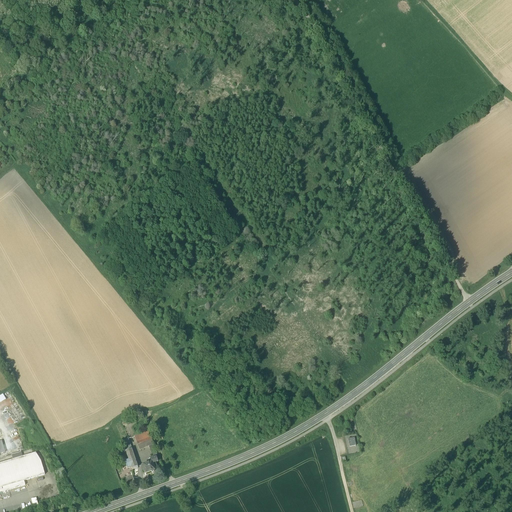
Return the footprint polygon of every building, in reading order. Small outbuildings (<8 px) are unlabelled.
[(131,450),(122,422),(116,424),(126,452),(131,450)] [(134,436),(136,442),(151,438),(149,432),(134,436)] [(151,438),(136,442),(139,450),(149,446),(153,445),(151,438)] [(153,445),(149,446),(152,458),(156,456),(157,456),(153,445)] [(138,467),(131,450),(126,452),(129,460),(124,462),(126,468),(131,466),(132,469),(138,467)] [(13,460),(0,464),(0,491),(2,490),(2,488),(45,475),(41,461),(36,454),(22,458),(13,460)] [(158,463),(156,456),(152,458),(149,459),(151,462),(152,465),(158,463)] [(151,462),(141,466),(144,475),(154,471),(152,465),(151,462)]
